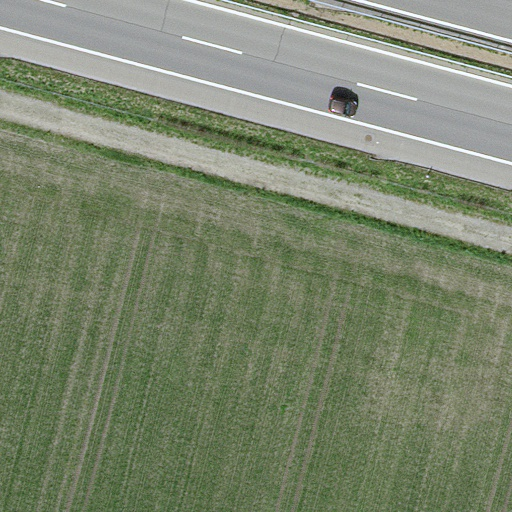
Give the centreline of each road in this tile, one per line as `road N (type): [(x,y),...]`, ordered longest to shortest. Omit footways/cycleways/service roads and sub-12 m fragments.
road 1 (track): [(0,102),(511,238)]
road 2 (motorway): [(48,0),(511,124)]
